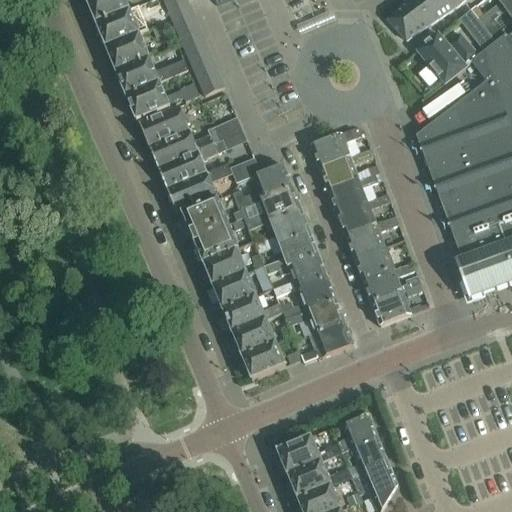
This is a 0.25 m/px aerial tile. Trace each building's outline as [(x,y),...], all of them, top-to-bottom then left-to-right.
[(92,0),(86,3),(90,11),(97,27),(130,13),(124,0),(92,0)] [(190,10),(185,0),(182,0),(165,7),(170,19),(190,10)] [(413,0),(387,23),(407,44),(459,9),(468,0),(413,0)] [(494,11),(486,18),(479,23),(492,42),(502,34),(495,23),(507,14),(511,20),(511,1),(511,2),(510,0),(508,0),(500,6),(501,6),(494,11)] [(134,9),(141,27),(165,18),(158,1),(134,9)] [(486,18),(477,8),(471,13),(479,23),(486,18)] [(190,10),(170,19),(175,30),(195,22),(190,10)] [(293,28),(301,43),(336,24),(329,10),(293,28)] [(130,13),(97,27),(103,43),(107,52),(140,38),(130,13)] [(479,23),(471,13),(464,19),(475,34),(472,37),(485,54),(496,46),(492,42),(479,23)] [(195,22),(175,30),(180,42),(200,33),(195,22)] [(166,27),(149,34),(152,42),(170,35),(166,27)] [(200,33),(180,42),(185,53),(205,45),(200,33)] [(506,39),(502,34),(492,42),(496,46),(506,39)] [(478,58),(470,64),(486,85),(416,139),(462,263),(456,265),(469,303),(511,286),(511,44),(507,37),(506,39),(496,46),(485,54),(479,59),(478,58)] [(448,49),(440,39),(438,37),(418,54),(443,84),(470,64),(478,58),(461,38),(448,49)] [(150,62),(140,38),(107,52),(110,59),(117,76),(150,62)] [(205,45),(185,53),(190,65),(210,56),(205,45)] [(210,56),(190,65),(195,76),(215,68),(210,56)] [(156,76),(150,62),(117,76),(123,91),(127,100),(127,99),(127,100),(160,86),(189,75),(185,64),(156,76)] [(220,79),(215,68),(195,76),(200,88),(220,79)] [(220,79),(200,88),(205,99),(225,91),(220,79)] [(160,86),(127,100),(133,115),(136,124),(155,116),(197,98),(193,88),(181,92),(182,94),(166,100),(160,86)] [(178,109),(158,119),(139,127),(149,150),(189,134),(178,109)] [(189,134),(149,150),(149,151),(150,150),(159,172),(218,146),(219,146),(213,131),(208,134),(210,139),(194,146),(189,134)] [(359,142),(355,132),(311,149),(320,172),(351,160),(346,147),(359,142)] [(243,135),(219,146),(218,146),(159,172),(167,192),(166,192),(167,193),(207,176),(202,165),(222,156),(222,155),(247,145),(243,135)] [(371,152),(351,160),(320,172),(328,195),(360,183),(354,169),(375,161),(371,152)] [(236,170),(229,173),(231,177),(235,188),(253,181),(261,177),(255,162),(236,170)] [(227,168),(207,176),(167,193),(176,216),(216,200),(210,185),(231,177),(229,173),(227,168)] [(261,177),(253,181),(259,194),(245,200),(242,193),(232,197),(238,212),(262,203),(293,191),(284,169),(261,177)] [(378,175),(360,183),(328,195),(337,217),(368,205),(363,193),(376,188),(376,186),(382,184),(378,175)] [(241,213),(239,214),(243,222),(246,230),(248,234),(265,227),(271,226),(302,214),(293,191),(262,203),(268,218),(246,226),(241,213)] [(368,205),(337,217),(346,239),(377,228),(371,214),(391,206),(387,197),(368,205)] [(217,203),(201,209),(183,217),(184,219),(185,219),(190,233),(194,242),(227,229),(217,203)] [(243,222),(239,214),(231,217),(234,224),(232,225),(233,226),(243,222)] [(276,239),(271,241),(254,248),(257,256),(272,250),(310,236),(302,214),(271,226),(276,239)] [(396,220),(377,228),(346,239),(354,262),(386,250),(381,236),(399,228),(396,220)] [(227,229),(194,242),(197,251),(198,251),(203,264),(204,268),(238,253),(227,229)] [(284,262),(263,270),(267,278),(279,274),(287,271),(319,259),(310,236),(272,250),(274,257),(281,254),(284,262)] [(394,272),(386,250),(354,262),(363,284),(394,272)] [(238,253),(204,268),(205,268),(213,289),(214,291),(246,277),(237,255),(238,254),(238,253)] [(263,270),(258,258),(252,260),(256,272),(254,273),(255,274),(263,270)] [(281,279),(289,277),(292,286),(273,293),(276,300),(278,300),(285,297),(328,282),(319,259),(287,271),(279,274),(281,279)] [(394,272),(363,284),(371,306),(402,295),(412,291),(410,286),(401,290),(398,282),(415,275),(412,267),(395,274),(394,272)] [(267,278),(263,270),(255,274),(264,297),(273,293),(267,278)] [(246,277),(214,291),(223,312),(223,314),(256,300),(246,277)] [(285,297),(278,300),(280,304),(297,299),(302,309),(283,316),(285,322),(336,304),(328,282),(285,297)] [(402,295),(371,306),(380,330),(422,314),(420,308),(409,312),(402,295)] [(256,300),(223,314),(224,314),(233,335),(232,335),(233,337),(234,337),(266,323),(282,317),(279,308),(263,315),(256,300)] [(336,304),(285,322),(289,331),(305,325),(304,323),(307,322),(313,338),(344,326),(336,304)] [(234,337),(233,337),(234,337),(242,359),(243,361),(276,347),(266,323),(234,337)] [(314,354),(301,359),(302,363),(303,362),(304,367),(318,362),(318,363),(354,350),(344,326),(313,338),(309,340),(314,354)] [(285,342),(292,339),(288,330),(282,333),(285,342)] [(286,370),(276,347),(243,361),(252,382),(253,384),(286,370)] [(302,363),(301,359),(299,354),(287,359),(290,368),(302,363)] [(342,430),(347,442),(340,444),(336,434),(333,435),(338,448),(342,457),(378,442),(371,427),(370,423),(369,419),(342,430)] [(311,440),(281,452),(281,453),(278,454),(288,479),(289,479),(322,466),(342,457),(338,448),(318,456),(311,440)] [(387,466),(378,442),(342,457),(345,463),(354,459),(358,468),(348,472),(352,481),(387,466)] [(328,479),(322,466),(289,479),(299,503),(332,489),(352,481),(348,472),(348,471),(328,479)] [(387,466),(352,481),(359,498),(360,499),(369,494),(376,511),(383,511),(397,489),(387,466)] [(341,511),(332,489),(299,503),(302,511),(341,511)] [(360,499),(359,498),(347,503),(351,511),(363,506),(360,499)]
